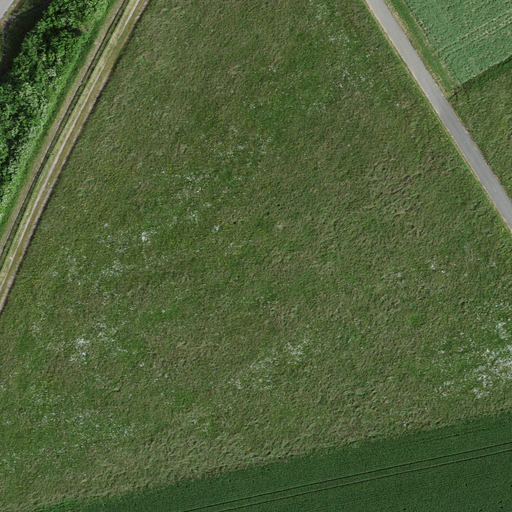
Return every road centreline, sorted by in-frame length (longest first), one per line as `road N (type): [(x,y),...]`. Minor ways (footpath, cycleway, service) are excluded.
road 1 (track): [(143,0),(0,301)]
road 2 (track): [(372,0),(511,220)]
